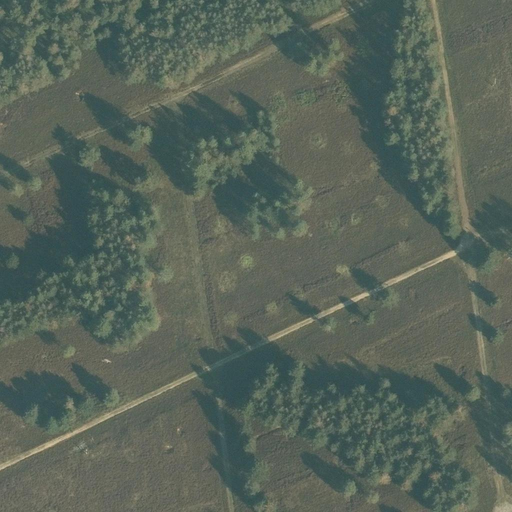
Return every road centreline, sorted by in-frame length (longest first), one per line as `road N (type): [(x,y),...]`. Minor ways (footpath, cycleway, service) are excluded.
road 1 (track): [(433,0),(472,243),(0,463)]
road 2 (track): [(0,182),(380,0)]
road 3 (track): [(472,243),(501,511)]
road 4 (track): [(210,350),(176,97)]
road 5 (track): [(231,511),(217,390)]
